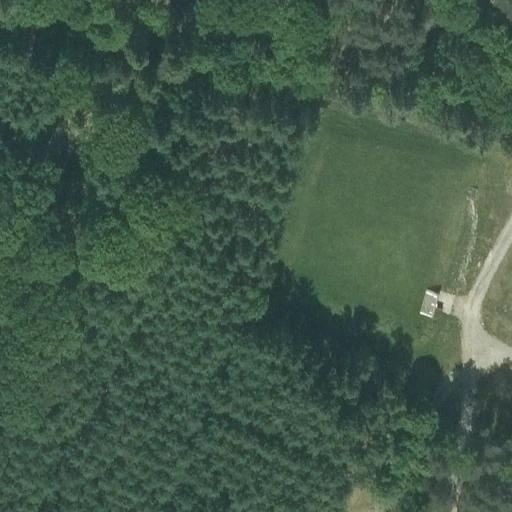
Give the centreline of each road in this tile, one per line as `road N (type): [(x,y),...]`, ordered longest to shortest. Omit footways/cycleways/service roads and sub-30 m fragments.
road 1 (track): [(511,139),(48,0)]
road 2 (unclassified): [(511,225),(423,442),(421,511)]
